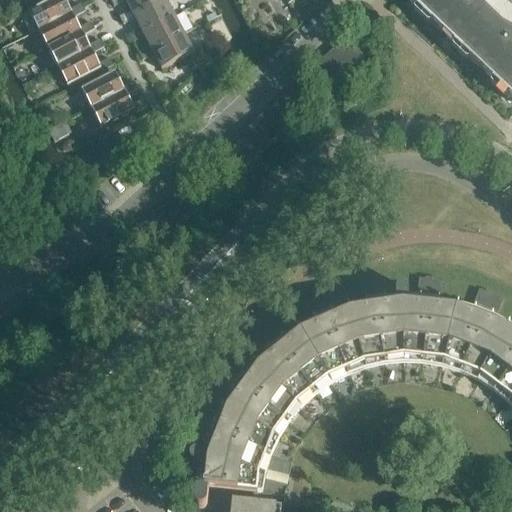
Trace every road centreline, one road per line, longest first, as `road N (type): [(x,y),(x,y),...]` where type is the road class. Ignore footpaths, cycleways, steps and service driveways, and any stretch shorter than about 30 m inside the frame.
road 1 (secondary): [(511,164),(478,140),(429,129),(368,132),(328,148),(247,223),(160,330)]
road 2 (secondary): [(160,330),(336,179),(386,162),(446,169),(511,217)]
road 3 (unclassified): [(0,284),(113,223),(189,153)]
road 4 (unclassified): [(189,153),(344,6)]
road 5 (secondary): [(0,467),(160,330)]
road 6 (residential): [(189,153),(169,133),(102,0)]
